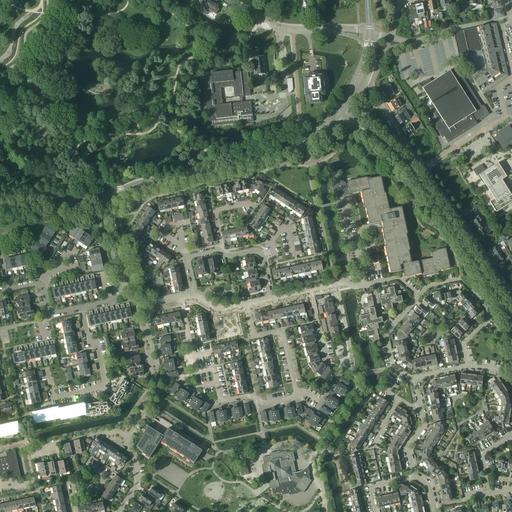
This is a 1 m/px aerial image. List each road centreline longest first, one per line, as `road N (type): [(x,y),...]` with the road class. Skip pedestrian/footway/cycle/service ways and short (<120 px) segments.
road 1 (residential): [(179,297),(195,371),(213,366),(223,401),(249,395),(264,403),(295,390),(282,331),(253,335),(246,303)]
road 2 (tertiary): [(499,304),(413,173),(341,113)]
road 3 (residential): [(511,296),(379,100)]
road 4 (tertiary): [(136,188),(290,150),(311,136)]
road 5 (residential): [(46,369),(54,397),(103,385),(81,307)]
road 6 (residential): [(226,0),(280,28),(370,33)]
